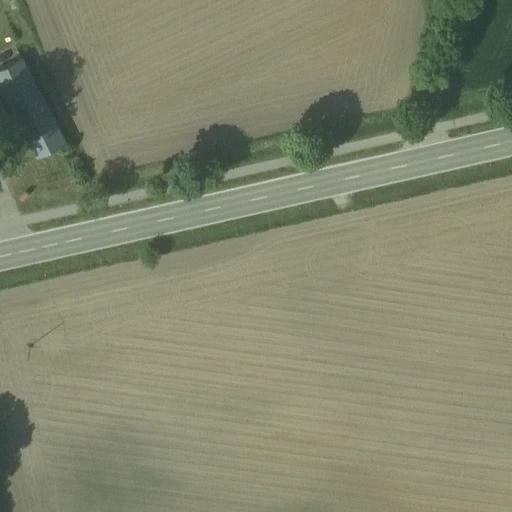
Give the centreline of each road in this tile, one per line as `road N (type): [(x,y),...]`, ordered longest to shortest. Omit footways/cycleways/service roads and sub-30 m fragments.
road 1 (secondary): [(511,141),(0,255)]
road 2 (track): [(401,167),(427,127),(478,0)]
